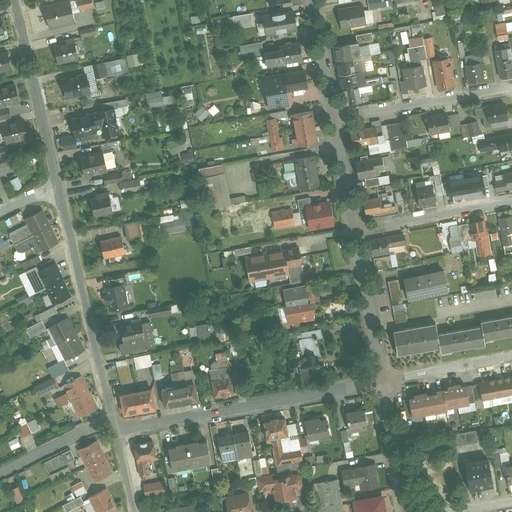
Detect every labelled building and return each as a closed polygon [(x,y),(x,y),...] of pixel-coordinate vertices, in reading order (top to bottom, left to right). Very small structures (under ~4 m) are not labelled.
[(92,0),(77,0),(80,9),(93,6),(92,0)] [(233,14),(243,12),(240,0),(236,0),(230,1),(233,14)] [(70,1),(45,7),(50,27),(74,21),(70,1)] [(440,2),(430,3),(432,18),(441,17),(440,2)] [(363,5),(355,7),(340,10),(339,10),(342,27),(366,22),(363,5)] [(294,11),(263,16),(266,34),(297,29),(297,24),(299,23),(298,15),(295,16),(294,11)] [(251,13),(233,16),(236,28),(253,24),(251,13)] [(420,22),(408,24),(410,32),(421,30),(420,22)] [(94,27),(80,30),(81,37),(96,34),(94,27)] [(506,27),(497,28),(499,39),(508,37),(506,27)] [(372,32),(356,35),(357,43),(373,40),(372,32)] [(77,37),(60,41),(61,45),(54,46),(58,62),(69,60),(69,59),(77,57),(77,58),(78,58),(74,42),(78,41),(77,37)] [(435,54),(432,40),(424,41),(425,44),(427,56),(435,54)] [(262,41),(247,44),(249,56),(264,53),(262,41)] [(300,43),(280,46),(282,58),(283,62),(303,58),(301,50),(303,49),(302,43),(300,43)] [(350,43),(334,46),(337,61),(353,58),(352,54),(357,53),(355,45),(351,46),(350,43)] [(369,44),(358,46),(360,56),(361,56),(371,55),(369,44)] [(427,56),(425,44),(418,45),(420,59),(427,58),(427,56)] [(418,45),(410,47),(414,65),(421,64),(420,59),(418,45)] [(509,47),(496,49),(501,76),(511,74),(511,59),(511,58),(509,47)] [(281,50),(268,52),(269,60),(282,58),(281,50)] [(8,52),(0,53),(0,70),(12,68),(8,52)] [(449,54),(439,56),(440,59),(434,60),(436,71),(439,87),(454,84),(449,54)] [(126,57),(93,65),(96,77),(106,75),(107,78),(129,73),(126,57)] [(353,58),(337,61),(340,75),(356,72),(353,58)] [(480,62),(466,64),(469,82),(483,79),(480,62)] [(414,65),(404,67),(406,80),(407,88),(408,88),(425,84),(421,64),(414,65)] [(305,70),(264,77),(270,107),(288,103),(286,90),(308,86),(305,70)] [(356,72),(340,75),(343,89),(358,86),(356,72)] [(86,74),(62,80),(67,97),(90,92),(86,74)] [(406,80),(400,81),(402,92),(409,91),(408,88),(407,88),(406,80)] [(15,85),(0,88),(0,106),(19,102),(15,85)] [(188,85),(179,87),(183,103),(192,101),(188,85)] [(358,86),(343,89),(346,104),(361,101),(358,86)] [(161,90),(146,93),(148,107),(164,104),(163,96),(162,96),(161,90)] [(127,98),(102,103),(103,110),(113,108),(128,105),(127,98)] [(505,102),(475,108),(477,117),(483,116),(485,126),(492,125),(491,121),(507,118),(505,102)] [(201,105),(192,113),(199,121),(208,113),(201,105)] [(10,108),(0,110),(0,118),(11,116),(10,108)] [(103,110),(98,112),(98,113),(92,114),(95,127),(101,126),(103,136),(119,132),(113,108),(103,110)] [(312,110),(293,113),(296,130),(315,126),(312,110)] [(447,113),(427,116),(431,132),(442,130),(441,128),(449,126),(447,113)] [(92,114),(72,119),(76,136),(96,131),(95,127),(92,114)] [(11,116),(0,118),(0,126),(2,126),(2,125),(13,123),(11,116)] [(276,117),(267,119),(270,135),(279,133),(277,125),(280,125),(280,120),(277,121),(276,117)] [(13,123),(2,125),(2,126),(6,142),(27,137),(24,120),(13,123)] [(403,121),(387,124),(390,140),(392,150),(408,147),(407,140),(403,121)] [(478,121),(461,124),(464,136),(463,136),(464,137),(480,133),(478,121)] [(315,126),(296,130),(299,145),(317,142),(315,126)] [(377,126),(368,127),(369,136),(378,134),(377,126)] [(368,127),(351,130),(353,145),(370,142),(369,136),(368,127)] [(170,154),(185,148),(183,143),(187,141),(184,133),(164,142),(170,154)] [(279,133),(270,135),(272,149),(282,148),(281,146),(284,145),(283,137),(280,138),(279,133)] [(511,133),(498,136),(500,144),(501,150),(511,147),(511,133)] [(378,134),(369,136),(370,142),(371,144),(380,142),(378,134)] [(77,146),(75,135),(61,137),(63,149),(77,146)] [(498,136),(479,139),(481,150),(492,148),(492,145),(500,144),(498,136)] [(421,137),(407,140),(408,147),(422,144),(421,137)] [(390,140),(384,141),(384,143),(379,144),(381,152),(392,150),(390,140)] [(7,146),(0,147),(0,155),(9,153),(7,146)] [(113,150),(103,152),(107,167),(117,165),(113,150)] [(179,153),(182,163),(194,159),(191,150),(179,153)] [(103,152),(81,157),(85,175),(101,171),(101,173),(108,172),(107,167),(103,152)] [(9,155),(0,157),(0,168),(12,165),(9,155)] [(314,155),(295,158),(300,187),(319,184),(314,155)] [(389,156),(356,162),(359,177),(375,174),(374,169),(391,165),(389,156)] [(220,164),(199,168),(207,208),(229,204),(220,164)] [(130,170),(104,175),(105,183),(106,183),(131,178),(132,178),(130,170)] [(511,172),(505,174),(506,179),(495,181),(497,189),(511,186),(511,172)] [(439,173),(429,175),(430,180),(434,180),(435,186),(442,185),(441,182),(439,173)] [(481,175),(447,181),(449,192),(450,198),(484,192),(483,186),(481,175)] [(12,190),(21,186),(16,176),(7,180),(12,190)] [(379,177),(365,179),(367,187),(380,184),(379,177)] [(140,178),(119,181),(120,187),(141,184),(140,178)] [(425,180),(416,182),(417,189),(426,187),(425,180)] [(449,192),(447,181),(441,182),(442,185),(443,193),(449,192)] [(426,187),(417,189),(420,203),(436,200),(433,186),(426,187)] [(402,190),(396,191),(398,204),(404,203),(402,190)] [(109,192),(98,194),(98,198),(91,200),(95,214),(113,210),(109,192)] [(311,196),(298,199),(301,216),(309,215),(307,206),(312,205),(311,196)] [(379,197),(364,200),(366,213),(382,210),(381,203),(379,197)] [(389,201),(381,203),(382,210),(391,209),(389,201)] [(312,205),(307,206),(309,215),(311,227),(333,223),(329,202),(312,205)] [(249,207),(229,209),(232,227),(251,224),(249,207)] [(291,208),(272,212),(274,220),(275,227),(294,224),(291,208)] [(43,209),(25,218),(29,225),(10,234),(14,244),(15,244),(34,234),(51,225),(43,209)] [(10,224),(21,218),(18,211),(7,217),(10,224)] [(272,211),(256,214),(257,223),(259,222),(274,220),(272,212),(272,211)] [(511,214),(499,217),(502,233),(510,231),(511,230),(511,214)] [(184,218),(160,223),(162,232),(186,227),(184,218)] [(484,219),(464,223),(467,240),(478,238),(480,246),(488,245),(487,236),(484,219)] [(138,220),(125,223),(126,231),(139,228),(138,220)] [(274,220),(259,222),(260,230),(275,227),(274,220)] [(464,223),(458,224),(461,241),(467,240),(464,223)] [(51,225),(34,234),(15,244),(18,250),(19,251),(23,252),(25,251),(33,247),(36,253),(38,252),(59,241),(51,225)] [(511,240),(510,231),(502,233),(503,241),(511,240)] [(4,241),(0,233),(0,248),(0,249),(11,244),(8,239),(4,241)] [(403,234),(371,240),(373,254),(390,251),(389,246),(405,243),(403,234)] [(122,236),(101,240),(105,257),(126,252),(122,236)] [(488,245),(480,246),(481,254),(490,253),(488,245)] [(251,246),(235,249),(236,255),(252,252),(251,246)] [(300,248),(245,257),(250,281),(289,274),(304,271),(300,248)] [(390,254),(374,257),(376,269),(392,266),(390,254)] [(39,255),(22,263),(25,268),(42,260),(39,255)] [(56,264),(39,272),(46,288),(63,279),(56,264)] [(444,270),(404,278),(406,288),(408,298),(448,290),(444,270)] [(304,271),(289,274),(291,283),(305,280),(304,271)] [(125,274),(107,277),(109,287),(123,284),(123,285),(127,284),(125,274)] [(399,278),(388,281),(393,304),(403,302),(401,289),(399,278)] [(63,279),(46,288),(54,303),(71,295),(63,279)] [(109,287),(107,287),(108,295),(105,295),(106,302),(109,301),(111,309),(127,306),(123,285),(123,284),(109,287)] [(307,284),(284,289),(287,306),(308,302),(307,296),(309,295),(307,284)] [(287,306),(289,315),(290,315),(292,321),(297,320),(297,321),(313,318),(311,302),(308,302),(287,306)] [(403,302),(393,304),(394,310),(405,309),(403,302)] [(175,304),(148,309),(149,315),(172,311),(170,305),(175,304)] [(55,306),(40,313),(44,319),(58,312),(55,306)] [(394,310),(394,311),(396,322),(407,320),(405,309),(394,310)] [(511,314),(481,320),(482,325),(484,338),(493,337),(511,334),(511,314)] [(68,318),(51,327),(59,342),(76,333),(68,318)] [(42,320),(26,328),(31,337),(47,329),(42,320)] [(142,321),(121,325),(125,341),(146,337),(142,321)] [(436,322),(394,330),(398,354),(440,347),(438,332),(436,322)] [(195,335),(207,334),(206,323),(194,324),(195,335)] [(482,325),(438,332),(440,347),(441,351),(451,349),(451,350),(475,346),(475,345),(484,344),(484,338),(482,325)] [(321,327),(301,331),(303,340),(317,337),(323,336),(321,327)] [(317,337),(303,340),(301,331),(297,332),(301,349),(291,351),(293,358),(289,359),(293,377),(309,374),(308,370),(320,368),(319,364),(318,354),(320,354),(317,337)] [(76,333),(59,342),(65,354),(67,358),(84,349),(76,333)] [(59,342),(56,343),(57,344),(44,351),(49,362),(65,354),(59,342)] [(161,362),(152,364),(155,378),(163,376),(161,362)] [(178,364),(171,365),(175,386),(187,384),(183,363),(178,364)] [(146,372),(138,373),(139,380),(147,379),(146,372)] [(224,375),(218,376),(219,379),(213,380),(216,396),(233,393),(230,377),(225,378),(224,375)] [(30,386),(34,395),(56,385),(52,376),(30,386)] [(82,376),(65,385),(72,400),(90,391),(82,376)] [(511,376),(496,379),(499,396),(511,393),(511,378),(511,377),(511,376)] [(496,379),(480,382),(483,398),(483,399),(499,396),(496,379)] [(243,380),(234,381),(236,392),(245,390),(243,380)] [(175,386),(163,388),(166,405),(198,399),(195,382),(175,386)] [(480,383),(472,384),(475,399),(483,398),(480,383)] [(466,385),(461,386),(461,384),(454,385),(458,405),(470,403),(466,385)] [(472,384),(466,385),(470,403),(476,401),(475,399),(472,384)] [(454,385),(448,386),(448,388),(443,389),(447,407),(458,405),(454,385)] [(152,388),(137,391),(140,411),(147,410),(148,408),(156,407),(152,388)] [(443,389),(437,390),(437,393),(432,394),(436,411),(447,409),(447,407),(443,389)] [(90,391),(72,400),(81,416),(98,407),(90,391)] [(137,391),(122,394),(125,412),(133,411),(134,412),(140,411),(137,391)] [(432,394),(428,395),(427,392),(421,394),(424,413),(436,411),(432,394)] [(421,394),(414,395),(415,397),(409,398),(411,409),(413,416),(424,413),(421,394)] [(364,409),(347,412),(349,429),(367,426),(364,409)] [(278,417),(271,418),(271,420),(264,421),(267,438),(272,437),(281,436),(288,434),(285,417),(278,419),(278,417)] [(319,417),(305,420),(308,438),(309,438),(309,436),(318,434),(319,438),(330,436),(327,419),(320,420),(319,417)] [(27,422),(17,427),(22,437),(32,432),(27,422)] [(249,430),(233,433),(237,454),(244,452),(245,455),(253,453),(249,430)] [(476,430),(454,433),(456,445),(477,442),(476,430)] [(233,433),(218,436),(222,459),(231,457),(230,455),(237,454),(233,433)] [(281,436),(272,437),(275,452),(284,450),(281,436)] [(306,437),(299,438),(301,447),(302,451),(308,450),(306,437)] [(198,439),(176,443),(177,445),(168,447),(173,469),(210,462),(206,440),(198,441),(198,439)] [(153,440),(134,444),(141,475),(154,472),(151,459),(156,458),(153,440)] [(97,441),(79,449),(87,465),(105,456),(97,441)] [(284,450),(275,452),(277,465),(303,460),(302,451),(301,447),(284,450)] [(71,448),(58,454),(62,461),(74,455),(71,448)] [(500,453),(493,454),(496,466),(502,465),(500,453)] [(105,456),(87,465),(95,480),(112,472),(105,456)] [(264,458),(253,458),(253,472),(264,472),(264,458)] [(489,458),(465,462),(470,490),(493,486),(489,458)] [(376,463),(358,466),(358,467),(342,470),(345,485),(361,482),(362,489),(378,486),(375,469),(377,469),(376,463)] [(321,464),(308,466),(310,478),(321,476),(319,470),(322,470),(321,464)] [(47,473),(49,479),(69,471),(67,466),(47,473)] [(218,467),(212,468),(214,483),(221,482),(218,467)] [(271,473),(257,475),(259,489),(273,486),(272,479),(271,473)] [(272,479),(273,486),(273,487),(275,489),(277,495),(276,497),(276,500),(278,501),(281,500),(282,499),(287,498),(289,499),(292,498),(293,497),(295,497),(293,487),(299,486),(302,483),(301,476),(297,474),(272,479)] [(175,476),(168,477),(171,491),(177,490),(175,476)] [(338,478),(315,482),(318,502),(342,498),(338,478)] [(82,480),(73,485),(78,495),(87,490),(82,480)] [(166,480),(143,484),(146,496),(168,492),(166,480)] [(7,488),(13,503),(21,499),(15,485),(7,488)] [(107,487),(90,496),(97,511),(98,511),(115,503),(107,487)] [(249,492),(230,496),(231,502),(229,506),(229,511),(250,511),(251,511),(249,501),(251,501),(249,492)] [(81,495),(63,504),(67,511),(85,502),(81,495)] [(383,497),(356,502),(357,511),(385,511),(384,511),(383,507),(384,507),(383,497)] [(344,511),(342,498),(318,502),(320,511),(344,511)] [(119,511),(115,503),(98,511),(119,511)]
